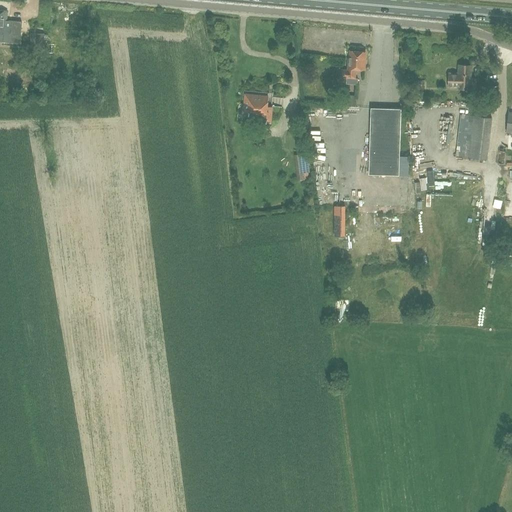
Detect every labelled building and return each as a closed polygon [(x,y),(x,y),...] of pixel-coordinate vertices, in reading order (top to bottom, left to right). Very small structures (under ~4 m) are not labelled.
[(6,20),(7,11),(0,10),(0,33),(11,34),(12,21),(6,20)] [(43,53),(44,34),(30,33),(30,52),(43,53)] [(365,69),(365,52),(350,51),(350,59),(349,59),(348,70),(342,70),(341,77),(356,78),(356,69),(365,69)] [(480,78),(473,78),(471,78),(471,66),(459,65),(459,74),(449,73),(449,86),(458,87),(458,88),(472,89),(472,99),(479,99),(480,78)] [(484,108),(499,107),(499,86),(484,86),(484,108)] [(267,110),(268,106),(269,97),(251,95),(250,99),(246,99),(244,111),(249,111),(249,118),(258,119),(258,121),(271,122),(272,110),(267,110)] [(348,95),(347,106),(355,106),(356,96),(348,95)] [(399,175),(401,109),(371,108),(369,174),(399,175)] [(487,159),(492,118),(470,115),(465,157),(487,159)] [(297,175),(310,173),(307,154),(294,155),(297,175)] [(346,206),(335,206),(335,236),(345,237),(345,236),(346,206)]
